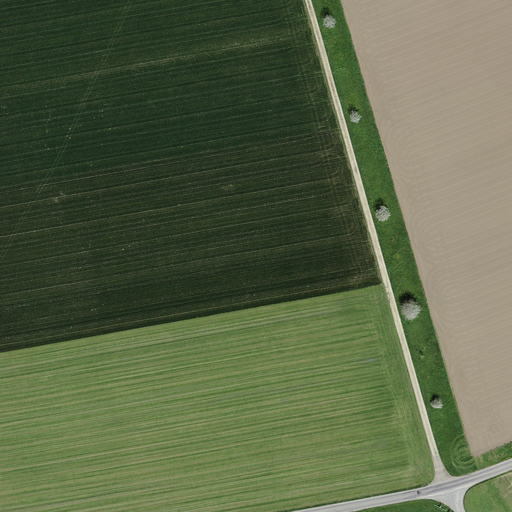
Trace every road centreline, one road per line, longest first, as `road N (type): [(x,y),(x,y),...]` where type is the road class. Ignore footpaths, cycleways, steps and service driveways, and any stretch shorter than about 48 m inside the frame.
road 1 (track): [(307,0),(445,491)]
road 2 (unclassified): [(324,511),(445,491),(511,465)]
